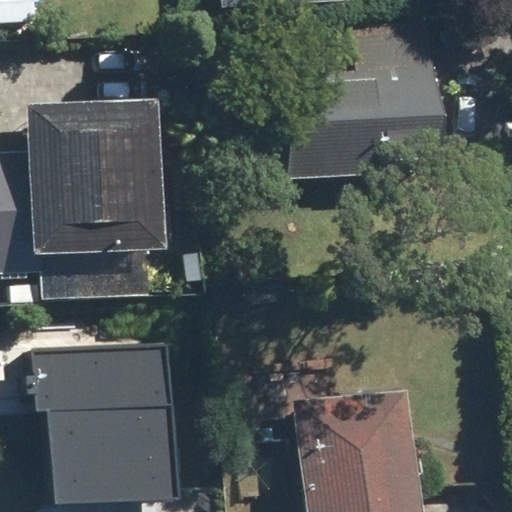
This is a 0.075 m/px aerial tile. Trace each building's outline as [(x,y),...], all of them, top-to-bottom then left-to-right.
[(0,0),(0,30),(18,29),(16,0),(0,0)] [(323,6),(322,0),(195,0),(196,9),(323,6)] [(242,91),(249,197),(401,187),(394,81),(242,91)] [(0,284),(19,283),(18,269),(129,268),(127,113),(6,114),(7,161),(0,161),(0,284)] [(282,511),(390,511),(383,405),(276,412),(282,511)]
